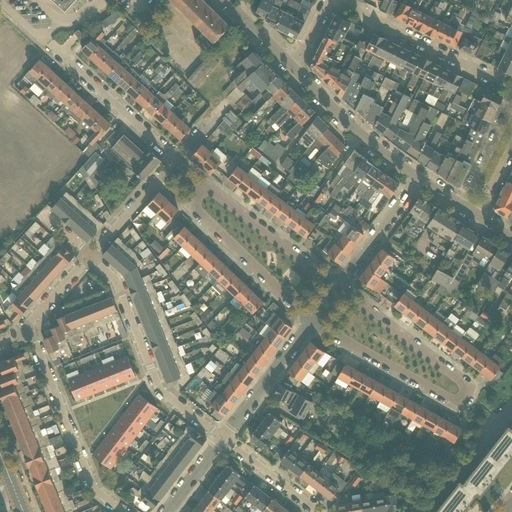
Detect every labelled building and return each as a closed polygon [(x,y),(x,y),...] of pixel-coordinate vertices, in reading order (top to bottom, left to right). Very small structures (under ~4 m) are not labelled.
[(51,0),(65,12),(71,5),(76,0),(51,0)] [(230,26),(203,0),(172,0),(177,4),(176,4),(204,33),(196,41),(206,51),(230,26)] [(261,0),(257,11),(260,14),(263,14),(268,16),(274,0),(261,0)] [(269,23),(272,26),(276,27),(284,11),(279,8),(283,0),(274,0),(268,16),(266,20),(269,22),(269,23)] [(310,9),(312,4),(304,0),(300,0),(299,4),(310,9)] [(360,0),(363,1),(363,0),(377,0),(383,3),(380,10),(392,15),(399,1),(395,0),(360,0)] [(402,3),(395,17),(406,23),(416,0),(411,0),(408,6),(402,3)] [(421,0),(416,0),(406,23),(416,28),(423,13),(417,10),(421,0)] [(428,15),(423,13),(416,28),(426,32),(438,8),(438,7),(440,2),(436,1),(434,5),(433,5),(428,15)] [(290,14),(289,13),(284,11),(276,27),(286,33),(299,6),(294,4),(290,14)] [(297,38),(305,22),(311,10),(300,5),(300,6),(299,6),(286,33),(297,38)] [(437,20),(441,9),(438,8),(426,32),(435,37),(443,23),(437,20)] [(105,28),(123,15),(118,10),(101,22),(105,28)] [(471,10),(467,26),(473,28),(478,12),(471,10)] [(455,13),(454,15),(453,15),(450,21),(445,18),(443,23),(435,37),(445,42),(458,17),(459,15),(455,13)] [(360,33),(363,28),(338,15),(336,18),(335,17),(331,25),(346,33),(349,28),(360,33)] [(491,19),(484,16),(482,21),(489,24),(491,19)] [(463,32),(457,29),(462,19),(458,17),(445,42),(455,47),(459,40),(463,32)] [(348,46),(352,48),(360,53),(363,54),(366,49),(365,49),(368,43),(363,41),(360,39),(358,44),(344,37),(346,33),(331,25),(326,35),(342,43),(348,46)] [(473,37),(471,41),(468,39),(469,35),(470,35),(473,30),(466,27),(463,32),(459,40),(455,47),(460,49),(473,56),(479,44),(481,39),(475,36),(473,37)] [(75,33),(80,40),(84,37),(79,30),(75,33)] [(105,34),(100,30),(82,50),(91,58),(105,43),(107,41),(102,37),(105,34)] [(376,64),(387,40),(374,33),(368,44),(368,43),(365,49),(366,49),(367,50),(375,54),(371,61),(370,61),(368,65),(373,68),(376,64)] [(511,38),(505,35),(505,36),(501,34),(499,39),(503,41),(509,44),(510,43),(511,43),(511,38)] [(318,50),(326,54),(328,50),(330,51),(336,54),(342,43),(326,35),(318,50)] [(484,39),(481,44),(488,47),(488,48),(490,49),(493,43),(484,39)] [(379,71),(381,66),(381,67),(385,59),(391,61),(399,46),(387,40),(376,64),(373,68),(379,71)] [(114,51),(105,43),(91,58),(100,66),(114,51)] [(341,70),(335,67),(337,63),(340,63),(348,46),(342,43),(336,54),(334,58),(331,65),(324,79),(332,87),(341,70)] [(475,57),(482,60),(488,48),(488,47),(481,44),(475,57)] [(506,50),(499,47),(497,52),(504,56),(504,55),(505,55),(511,59),(511,45),(509,44),(506,50)] [(410,51),(399,46),(391,61),(389,66),(395,69),(391,77),(396,80),(398,75),(410,51)] [(265,61),(254,50),(242,62),(238,66),(243,72),(234,80),(230,84),(232,92),(239,86),(239,85),(265,61)] [(324,79),(331,65),(334,58),(326,54),(318,50),(312,63),(312,67),(324,79)] [(123,59),(114,51),(100,66),(109,74),(123,59)] [(414,73),(422,57),(410,51),(398,75),(404,78),(408,70),(414,73)] [(135,63),(140,58),(137,54),(132,60),(135,63)] [(203,79),(219,62),(211,54),(187,80),(196,88),(203,79)] [(356,67),(360,58),(358,57),(355,55),(348,70),(342,67),(341,70),(332,87),(342,97),(354,72),(356,67)] [(511,59),(505,55),(504,55),(504,56),(500,62),(494,59),(491,65),(511,74),(511,59)] [(432,62),(422,57),(414,73),(409,84),(414,87),(420,76),(425,78),(432,62)] [(140,58),(135,63),(140,66),(144,61),(140,58)] [(131,67),(123,59),(109,74),(118,82),(131,67)] [(49,68),(40,60),(29,71),(25,76),(34,84),(35,83),(49,68)] [(232,92),(227,97),(235,105),(246,94),(243,91),(249,85),(255,90),(258,87),(262,90),(266,87),(278,75),(265,61),(239,85),(239,86),(232,92)] [(442,67),(432,62),(425,78),(419,89),(425,92),(430,81),(434,83),(442,67)] [(158,74),(165,67),(161,63),(150,76),(153,79),(158,74)] [(140,75),(131,67),(118,82),(126,90),(140,75)] [(433,96),(438,99),(439,99),(452,72),(442,67),(434,83),(439,85),(433,96)] [(57,76),(49,68),(35,83),(34,84),(30,88),(39,97),(44,91),(57,76)] [(355,110),(365,119),(382,83),(386,77),(380,74),(380,73),(374,71),(371,77),(372,77),(355,110)] [(360,75),(354,72),(342,97),(348,103),(359,83),(357,81),(360,75)] [(439,99),(444,101),(449,90),(455,93),(463,77),(452,72),(439,99)] [(162,78),(158,74),(153,79),(157,83),(162,78)] [(135,98),(149,83),(140,75),(126,90),(135,98)] [(260,102),(259,102),(263,105),(285,82),(278,75),(266,87),(262,90),(255,97),(260,102)] [(359,83),(348,103),(355,110),(372,77),(371,77),(369,75),(368,78),(365,76),(362,82),(361,84),(359,83)] [(66,84),(57,76),(44,91),(48,95),(53,100),(53,99),(66,84)] [(382,83),(365,119),(374,127),(383,108),(388,99),(389,99),(392,91),(396,82),(386,77),(382,83)] [(476,84),(465,78),(458,91),(470,97),(476,84)] [(262,118),(261,117),(265,112),(268,115),(280,102),(293,89),(285,82),(263,105),(245,124),(238,131),(242,136),(246,138),(262,118)] [(144,106),(158,91),(149,83),(135,98),(144,106)] [(179,87),(180,86),(176,83),(168,92),(171,95),(178,88),(179,87)] [(65,103),(75,92),(66,84),(53,99),(59,104),(62,100),(65,103)] [(29,89),(25,86),(21,91),(24,95),(29,89)] [(173,97),(176,100),(183,93),(178,88),(171,95),(173,97)] [(501,99),(502,97),(484,88),(483,91),(486,92),(481,101),(497,110),(498,108),(499,108),(501,104),(500,103),(502,99),(501,99)] [(270,125),(266,130),(265,131),(269,134),(273,128),(271,126),(275,122),(275,123),(300,97),(293,89),(280,102),(283,105),(269,119),(266,122),(270,125)] [(169,97),(166,94),(163,94),(159,91),(158,91),(144,106),(153,115),(163,104),(169,97)] [(383,135),(398,103),(402,96),(392,91),(389,99),(388,99),(383,108),(374,127),(383,135)] [(84,100),(75,92),(65,103),(61,108),(70,115),(84,100)] [(414,99),(411,97),(403,93),(402,96),(398,103),(383,135),(392,142),(400,127),(401,124),(414,99)] [(235,105),(242,111),(253,100),(246,94),(235,105)] [(453,102),(458,105),(459,105),(463,97),(457,94),(453,102)] [(307,105),(300,97),(275,123),(279,127),(288,118),(291,122),(307,105)] [(492,120),(493,120),(495,116),(494,115),(497,110),(481,101),(474,98),(472,102),(472,103),(469,110),(491,121),(492,120)] [(431,107),(414,99),(401,124),(400,127),(392,142),(408,153),(424,120),(431,107)] [(93,108),(84,100),(70,115),(79,123),(93,108)] [(446,106),(437,101),(435,106),(443,110),(444,110),(446,106)] [(189,111),(193,106),(190,103),(185,108),(189,111)] [(172,112),(163,104),(153,115),(162,123),(172,112)] [(302,125),(315,112),(307,105),(291,122),(288,118),(279,127),(284,131),(281,133),(285,137),(287,134),(292,139),(303,126),(302,125)] [(487,132),(489,128),(488,127),(491,121),(469,110),(459,105),(458,105),(456,110),(466,115),(462,122),(469,126),(472,127),(485,134),(486,132),(487,132)] [(193,106),(189,111),(193,115),(197,110),(193,106)] [(423,137),(430,124),(431,124),(438,111),(431,107),(424,120),(408,153),(418,160),(425,144),(421,142),(423,137)] [(102,116),(93,108),(79,123),(88,132),(102,116)] [(47,116),(51,119),(56,114),(52,111),(47,116)] [(181,120),(172,112),(162,123),(171,131),(181,120)] [(227,113),(227,114),(222,119),(224,120),(234,129),(237,131),(238,131),(245,124),(240,119),(236,122),(227,113)] [(59,117),(56,114),(51,119),(55,122),(59,117)] [(95,142),(111,125),(102,116),(88,132),(93,136),(88,141),(91,143),(83,152),(89,158),(96,151),(100,147),(95,142)] [(329,127),(318,116),(308,128),(300,140),(309,148),(318,138),(327,128),(329,127)] [(171,131),(180,139),(190,129),(181,120),(171,131)] [(223,141),(228,135),(232,131),(234,129),(224,120),(218,128),(222,132),(217,137),(222,141),(223,141)] [(68,135),(73,130),(69,127),(65,132),(68,135)] [(472,127),(466,139),(466,140),(480,147),(486,134),(485,134),(472,127)] [(337,138),(327,128),(318,138),(309,148),(295,164),(289,171),(291,173),(287,178),(298,186),(302,180),(303,181),(310,169),(316,161),(324,152),(337,138)] [(72,138),(75,135),(76,133),(73,130),(68,135),(72,138)] [(442,137),(441,137),(443,135),(437,132),(433,139),(429,146),(425,144),(418,160),(427,166),(439,141),(442,137)] [(133,170),(144,179),(161,160),(151,150),(146,155),(124,134),(111,149),(134,170),(133,170)] [(72,138),(70,140),(75,145),(80,139),(75,135),(72,138)] [(454,165),(460,152),(462,148),(466,140),(466,139),(457,135),(452,144),(457,146),(452,154),(453,156),(452,157),(450,155),(449,157),(446,156),(437,173),(447,179),(454,165)] [(447,140),(442,137),(439,141),(427,166),(437,173),(446,156),(441,153),(446,142),(447,140)] [(345,146),(337,138),(324,152),(316,161),(328,169),(329,168),(345,146)] [(460,152),(473,159),(480,147),(466,140),(462,148),(460,152)] [(266,147),(263,151),(276,162),(286,149),(278,143),(275,147),(269,142),(266,147)] [(212,153),(202,145),(191,157),(201,166),(212,153)] [(259,159),(262,155),(253,148),(250,152),(259,159)] [(364,157),(355,150),(344,164),(330,185),(334,189),(330,195),(335,199),(344,186),(364,157)] [(99,154),(96,151),(89,158),(83,166),(89,176),(90,177),(94,173),(105,161),(99,154)] [(454,165),(467,172),(473,159),(460,152),(454,165)] [(201,166),(210,174),(216,168),(221,162),(212,153),(201,166)] [(262,155),(259,159),(264,163),(268,159),(262,155)] [(364,179),(373,165),(364,157),(344,186),(349,189),(353,184),(354,185),(358,187),(364,179)] [(364,179),(367,181),(358,194),(364,198),(382,171),(373,165),(364,179)] [(458,186),(461,184),(467,172),(454,165),(447,179),(458,186)] [(237,167),(229,178),(238,186),(247,174),(237,167)] [(267,175),(272,170),(269,167),(264,172),(267,175)] [(368,201),(369,201),(372,203),(372,204),(373,205),(391,178),(382,171),(364,198),(368,201)] [(257,182),(247,174),(238,186),(248,193),(257,182)] [(93,181),(96,187),(97,186),(100,189),(103,185),(95,178),(92,180),(93,181)] [(373,205),(376,207),(382,211),(400,184),(391,178),(373,205)] [(311,186),(303,181),(302,180),(298,186),(299,186),(307,191),(311,186)] [(511,182),(507,180),(494,206),(496,211),(508,219),(511,210),(511,182)] [(93,181),(88,184),(91,189),(96,187),(93,181)] [(266,189),(257,182),(248,193),(258,200),(266,189)] [(258,200),(267,208),(276,196),(280,191),(271,183),(266,189),(258,200)] [(324,195),(328,188),(325,186),(320,192),(324,195)] [(71,195),(71,196),(67,192),(61,198),(57,194),(48,203),(52,207),(51,209),(59,215),(74,198),(71,195)] [(159,192),(148,205),(158,213),(169,201),(159,192)] [(324,195),(320,192),(315,200),(313,202),(317,204),(318,202),(319,203),(325,195),(324,195)] [(97,203),(101,200),(98,194),(93,196),(97,203)] [(286,204),(276,196),(267,208),(277,215),(286,204)] [(414,214),(404,229),(410,233),(430,202),(420,196),(410,211),(414,214)] [(78,201),(74,198),(59,215),(66,222),(81,205),(77,202),(78,201)] [(178,210),(169,201),(158,213),(151,220),(156,224),(162,217),(167,222),(178,210)] [(430,202),(410,233),(416,237),(426,222),(428,224),(429,223),(439,208),(430,202)] [(295,211),(286,204),(277,215),(286,222),(295,211)] [(85,209),(81,205),(66,222),(73,228),(89,211),(86,208),(85,209)] [(298,208),(295,211),(286,222),(296,230),(305,218),(307,215),(298,208)] [(428,238),(435,242),(451,216),(439,208),(429,223),(428,224),(429,224),(426,228),(431,232),(428,238)] [(328,216),(331,218),(335,220),(339,213),(333,209),(328,215),(328,216)] [(92,214),(89,211),(73,228),(80,235),(96,218),(92,215),(92,214)] [(111,216),(107,211),(103,213),(107,220),(111,216)] [(448,250),(463,224),(451,216),(435,242),(448,250)] [(88,242),(103,224),(100,221),(99,222),(96,218),(80,235),(88,242)] [(296,230),(306,237),(315,226),(305,218),(296,230)] [(177,220),(174,224),(177,226),(174,230),(173,229),(166,237),(170,242),(174,237),(185,227),(177,220)] [(366,231),(370,226),(362,220),(358,224),(366,231)] [(36,222),(31,227),(36,232),(41,226),(36,222)] [(446,254),(447,254),(444,258),(452,263),(455,258),(453,257),(460,244),(469,249),(479,234),(468,227),(463,224),(448,250),(446,254)] [(356,244),(364,234),(352,225),(344,235),(356,244)] [(31,238),(36,232),(31,227),(25,233),(31,238)] [(183,246),(194,235),(185,227),(174,237),(183,246)] [(133,236),(137,233),(133,228),(129,231),(133,236)] [(137,233),(133,236),(136,241),(141,238),(137,233)] [(194,235),(183,246),(192,254),(202,244),(194,235)] [(337,245),(349,254),(356,244),(344,235),(337,245)] [(478,265),(483,257),(490,261),(491,262),(499,247),(483,236),(474,251),(473,254),(474,255),(473,256),(467,253),(453,278),(448,288),(447,288),(446,291),(451,294),(453,295),(472,262),(478,265)] [(16,243),(20,247),(24,242),(20,238),(16,243)] [(122,241),(118,238),(103,255),(110,262),(125,245),(122,242),(122,241)] [(349,254),(337,245),(331,239),(323,250),(328,254),(341,264),(349,254)] [(150,245),(159,253),(164,248),(155,240),(150,245)] [(54,245),(51,248),(50,249),(67,265),(74,256),(57,241),(54,244),(54,245)] [(142,249),(147,246),(143,241),(139,244),(142,249)] [(20,247),(16,243),(12,247),(16,251),(18,249),(20,247)] [(44,243),(37,249),(41,254),(48,248),(44,243)] [(192,254),(201,263),(211,252),(202,244),(192,254)] [(129,249),(125,245),(110,262),(117,268),(133,251),(130,248),(129,249)] [(158,255),(161,259),(168,253),(171,250),(170,250),(167,247),(158,255)] [(501,268),(510,254),(499,247),(491,262),(490,261),(489,263),(490,264),(484,275),(483,275),(478,284),(494,293),(495,291),(501,282),(500,282),(490,276),(495,267),(500,270),(501,268)] [(50,249),(48,252),(43,257),(60,273),(67,265),(50,249)] [(394,258),(383,249),(375,259),(387,268),(394,258)] [(140,261),(136,255),(137,254),(133,251),(117,268),(124,275),(140,261)] [(211,252),(201,263),(195,269),(204,277),(210,271),(209,271),(220,260),(211,252)] [(3,257),(7,261),(11,256),(7,253),(3,257)] [(43,257),(41,260),(35,266),(52,281),(60,273),(43,257)] [(368,269),(381,279),(381,278),(379,277),(387,268),(375,259),(368,269)] [(141,260),(140,261),(124,275),(128,284),(142,278),(138,270),(144,266),(141,260)] [(228,269),(220,260),(209,271),(210,271),(204,277),(212,286),(213,285),(218,279),(228,269)] [(511,261),(505,272),(506,273),(500,282),(501,282),(495,291),(499,294),(502,289),(504,290),(507,285),(507,286),(511,277),(511,261)] [(160,272),(164,269),(160,264),(156,267),(160,272)] [(35,266),(28,274),(45,289),(52,281),(35,266)] [(168,274),(164,269),(160,272),(163,277),(168,274)] [(227,288),(237,277),(228,269),(218,279),(213,285),(222,293),(227,288)] [(360,279),(373,289),(381,279),(368,269),(360,279)] [(432,279),(441,285),(447,288),(448,288),(453,278),(437,269),(432,279)] [(28,274),(22,281),(20,282),(37,297),(45,289),(28,274)] [(152,284),(151,280),(151,279),(150,275),(142,278),(128,284),(132,293),(152,284)] [(237,277),(227,288),(236,296),(246,285),(237,277)] [(172,289),(176,286),(173,280),(168,283),(172,289)] [(20,282),(15,288),(13,290),(30,306),(37,297),(20,282)] [(155,289),(154,289),(152,284),(132,293),(135,302),(157,293),(155,289)] [(246,285),(236,296),(244,304),(255,294),(246,285)] [(18,298),(12,304),(22,314),(30,306),(13,290),(11,292),(18,298)] [(191,292),(187,296),(192,301),(196,297),(191,292)] [(160,302),(158,297),(159,297),(157,293),(135,302),(139,311),(160,302)] [(179,297),(183,302),(188,298),(184,293),(179,297)] [(506,310),(511,299),(511,295),(508,293),(499,306),(506,310)] [(253,313),(263,302),(255,294),(244,304),(253,313)] [(404,294),(395,305),(405,313),(413,301),(404,294)] [(111,321),(116,319),(119,327),(123,325),(112,297),(103,301),(111,321)] [(192,304),(188,298),(183,302),(187,307),(192,304)] [(414,320),(423,309),(426,305),(416,298),(413,301),(405,313),(414,320)] [(106,323),(111,321),(103,301),(94,304),(102,325),(105,333),(109,331),(106,323)] [(162,307),(160,302),(139,311),(142,320),(164,311),(162,307)] [(275,313),(279,308),(273,302),(269,308),(275,313)] [(12,304),(11,305),(6,311),(7,313),(11,318),(15,322),(22,314),(12,304)] [(85,308),(96,337),(100,335),(97,327),(102,325),(94,304),(85,308)] [(84,332),(89,330),(92,338),(96,337),(85,308),(76,311),(84,332)] [(206,322),(214,314),(208,308),(201,316),(206,322)] [(424,328),(433,316),(423,309),(414,320),(424,328)] [(469,309),(465,313),(474,321),(478,316),(469,309)] [(82,341),(79,334),(84,332),(76,311),(66,315),(78,343),(82,341)] [(167,320),(165,316),(166,315),(164,311),(142,320),(146,329),(167,320)] [(195,320),(199,317),(195,312),(191,315),(195,320)] [(66,315),(57,319),(60,325),(65,339),(66,339),(71,337),(74,345),(78,343),(66,315)] [(442,324),(433,316),(424,328),(434,335),(442,324)] [(199,317),(195,320),(198,326),(203,322),(199,317)] [(292,327),(280,317),(272,327),(285,337),(292,327)] [(447,318),(442,324),(434,335),(443,342),(457,325),(447,318)] [(8,319),(0,322),(0,321),(0,328),(12,323),(8,319)] [(170,325),(169,325),(167,320),(146,329),(150,338),(171,329),(170,325)] [(213,321),(208,325),(213,330),(218,326),(213,321)] [(272,327),(271,327),(267,324),(260,333),(266,338),(277,347),(285,337),(272,327)] [(71,353),(69,347),(66,339),(65,339),(60,325),(51,329),(53,335),(59,350),(60,350),(65,348),(65,349),(67,355),(71,353)] [(443,342),(453,350),(461,338),(466,332),(457,325),(443,342)] [(243,336),(247,331),(242,327),(239,332),(243,336)] [(206,336),(211,333),(207,328),(202,331),(206,336)] [(174,338),(172,333),(173,333),(171,329),(150,338),(153,347),(174,338)] [(211,333),(206,336),(210,342),(214,338),(211,333)] [(44,339),(53,360),(58,359),(57,356),(62,355),(60,350),(59,350),(53,335),(44,339)] [(177,343),(176,343),(174,338),(153,347),(157,356),(178,347),(177,343)] [(266,338),(258,348),(270,357),(277,347),(266,338)] [(471,346),(461,338),(453,350),(462,357),(471,346)] [(331,357),(325,352),(311,342),(304,352),(320,365),(323,367),(331,357)] [(212,352),(217,347),(213,344),(209,349),(212,352)] [(481,353),(471,346),(462,357),(472,364),(481,353)] [(181,356),(179,351),(180,351),(178,347),(157,356),(160,365),(181,356)] [(258,348),(251,357),(263,366),(270,357),(258,348)] [(30,357),(28,351),(0,363),(0,365),(4,375),(24,367),(22,360),(30,357)] [(320,365),(304,352),(296,362),(308,371),(307,371),(312,375),(320,365)] [(490,361),(481,353),(472,364),(482,372),(490,361)] [(490,361),(482,372),(491,379),(505,362),(495,354),(490,361)] [(115,360),(124,382),(136,377),(127,356),(115,360)] [(184,361),(183,361),(181,356),(160,365),(164,374),(185,365),(184,361)] [(251,357),(243,367),(255,376),(263,366),(251,357)] [(124,382),(115,360),(104,365),(112,387),(124,382)] [(211,360),(206,367),(212,372),(217,366),(211,360)] [(289,372),(308,386),(315,377),(312,375),(307,371),(308,371),(296,362),(289,372)] [(356,370),(345,364),(338,377),(349,383),(356,370)] [(4,375),(0,376),(0,382),(1,383),(3,388),(21,381),(21,382),(25,381),(22,373),(30,370),(28,365),(24,367),(4,375)] [(104,365),(92,370),(100,391),(112,387),(104,365)] [(178,382),(183,386),(190,378),(185,365),(164,374),(167,383),(177,379),(178,382)] [(243,367),(236,376),(248,386),(255,376),(243,367)] [(89,396),(100,391),(92,370),(80,374),(89,396)] [(356,370),(349,383),(359,389),(367,376),(356,370)] [(248,386),(236,376),(236,377),(230,372),(223,382),(228,386),(240,395),(248,386)] [(68,379),(76,401),(89,396),(80,374),(68,379)] [(305,386),(298,381),(290,376),(287,380),(295,386),(304,390),(305,386)] [(367,376),(359,389),(370,395),(377,382),(367,376)] [(21,381),(3,388),(0,389),(0,395),(1,396),(4,402),(25,393),(29,391),(27,387),(23,388),(21,382),(21,381)] [(370,395),(380,401),(388,388),(377,382),(370,395)] [(313,402),(280,384),(277,389),(275,389),(274,392),(274,394),(273,395),(288,403),(291,398),(295,401),(289,411),(303,419),(313,402)] [(221,396),(233,405),(240,395),(228,386),(221,396)] [(380,401),(391,407),(398,394),(388,388),(380,401)] [(216,408),(225,415),(233,405),(221,396),(214,390),(206,401),(212,405),(216,408)] [(27,398),(25,393),(4,402),(7,411),(33,401),(31,396),(27,398)] [(131,404),(150,418),(158,408),(139,394),(131,404)] [(391,407),(388,413),(398,419),(402,413),(409,399),(398,394),(391,407)] [(409,399),(402,413),(412,419),(419,405),(409,399)] [(11,420),(32,411),(30,406),(34,405),(33,401),(7,411),(11,420)] [(150,418),(131,404),(124,414),(142,428),(150,418)] [(412,419),(423,425),(430,411),(419,405),(412,419)] [(220,421),(225,415),(216,408),(211,414),(220,421)] [(34,416),(32,411),(11,420),(15,429),(40,419),(38,415),(34,416)] [(430,411),(423,425),(433,431),(441,417),(430,411)] [(281,434),(283,431),(277,426),(281,421),(270,413),(264,421),(281,434)] [(124,414),(116,424),(134,438),(142,428),(124,414)] [(441,417),(433,431),(444,437),(451,423),(441,417)] [(184,422),(180,418),(176,423),(180,427),(184,422)] [(42,424),(40,419),(15,429),(19,439),(41,431),(38,425),(42,424)] [(278,438),(281,434),(264,421),(257,429),(269,438),(272,434),(277,437),(278,438)] [(444,437),(454,442),(462,429),(451,423),(444,437)] [(127,448),(134,438),(116,424),(108,434),(127,448)] [(185,429),(186,430),(183,433),(201,447),(207,439),(188,425),(185,429)] [(511,427),(509,425),(486,454),(503,468),(511,456),(511,427)] [(174,434),(178,429),(174,426),(170,431),(174,434)] [(264,447),(268,450),(271,446),(267,442),(269,438),(257,429),(250,437),(264,447)] [(18,442),(19,445),(21,445),(23,450),(49,439),(47,435),(43,436),(41,431),(19,439),(19,440),(18,442)] [(179,437),(180,438),(177,441),(195,455),(201,447),(183,433),(183,434),(182,433),(179,437)] [(119,458),(127,448),(108,434),(101,444),(119,458)] [(286,438),(291,442),(294,438),(289,434),(288,434),(286,438)] [(51,445),(63,441),(61,435),(49,440),(49,439),(23,450),(25,454),(23,456),(25,459),(26,459),(27,461),(49,452),(47,446),(51,444),(51,445)] [(167,437),(162,441),(165,445),(170,441),(167,437)] [(160,449),(165,445),(162,441),(157,445),(160,449)] [(177,441),(174,446),(173,445),(171,448),(189,462),(195,455),(177,441)] [(119,458),(101,444),(93,455),(111,469),(119,458)] [(168,452),(168,453),(165,456),(183,470),(189,462),(171,448),(168,452)] [(289,449),(281,460),(291,468),(299,457),(289,449)] [(52,458),(49,452),(27,461),(28,462),(27,464),(28,467),(30,467),(32,472),(57,462),(55,457),(52,458)] [(492,485),(494,481),(493,481),(503,468),(486,454),(464,482),(463,483),(477,494),(480,497),(481,496),(491,484),(492,485)] [(341,463),(345,458),(340,455),(337,460),(341,463)] [(165,456),(162,461),(161,460),(159,464),(177,478),(183,470),(165,456)] [(309,464),(299,457),(291,468),(301,476),(309,464)] [(62,473),(57,462),(32,472),(33,477),(32,478),(33,481),(35,482),(36,483),(58,474),(62,473)] [(156,468),(153,472),(171,485),(177,478),(159,464),(156,468)] [(309,464),(301,476),(311,483),(319,472),(309,464)] [(236,480),(244,487),(248,481),(240,475),(228,465),(222,474),(234,483),(236,480)] [(143,471),(141,475),(165,493),(171,485),(153,472),(150,476),(143,471)] [(329,480),(319,472),(311,483),(321,491),(329,480)] [(341,496),(339,494),(342,490),(338,487),(339,487),(334,483),(340,477),(334,472),(332,475),(329,480),(321,491),(330,498),(332,497),(336,500),(341,496)] [(60,480),(58,474),(36,483),(36,485),(35,486),(37,489),(39,490),(40,494),(66,484),(64,479),(60,480)] [(222,474),(215,482),(232,495),(235,491),(230,488),(234,483),(222,474)] [(353,479),(359,483),(362,479),(356,474),(353,479)] [(145,483),(142,487),(159,501),(165,493),(141,475),(140,479),(145,483)] [(356,487),(359,483),(353,479),(350,483),(356,487)] [(466,511),(468,508),(467,507),(477,494),(463,483),(460,480),(459,482),(460,482),(438,509),(441,511),(463,511),(465,510),(466,511)] [(245,496),(254,503),(262,492),(254,485),(254,486),(248,481),(244,487),(250,491),(245,496)] [(209,491),(221,500),(224,495),(229,499),(232,495),(215,482),(209,491)] [(44,504),(44,505),(66,496),(64,490),(68,489),(66,484),(40,494),(42,499),(41,500),(42,504),(44,504)] [(133,488),(129,490),(153,509),(159,501),(142,487),(138,492),(133,488)] [(385,496),(388,510),(388,511),(398,510),(395,493),(394,493),(393,488),(388,489),(389,494),(384,495),(385,496)] [(217,504),(221,500),(209,491),(202,500),(214,509),(217,504)] [(264,510),(272,499),(262,492),(254,503),(264,510)] [(44,505),(47,511),(54,511),(74,504),(72,500),(68,502),(66,496),(44,505)] [(337,505),(336,505),(337,511),(350,511),(349,502),(348,498),(341,499),(341,496),(336,500),(337,505)] [(373,498),(375,511),(377,511),(388,510),(385,496),(373,498)] [(375,511),(373,498),(361,500),(362,511),(375,511)] [(275,511),(281,506),(272,499),(264,510),(263,511),(275,511)] [(198,511),(211,511),(214,509),(202,500),(195,510),(198,511)] [(362,511),(361,500),(349,502),(350,511),(362,511)]
